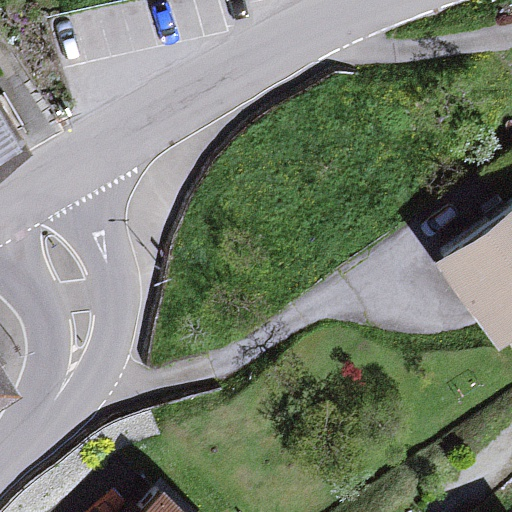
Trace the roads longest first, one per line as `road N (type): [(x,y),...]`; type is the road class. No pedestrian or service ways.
road 1 (unclassified): [(74,174),(296,40),(379,0)]
road 2 (tertiary): [(53,403),(93,348),(114,291),(101,224),(74,174)]
road 3 (tertiary): [(0,223),(46,300),(56,338),(53,403)]
